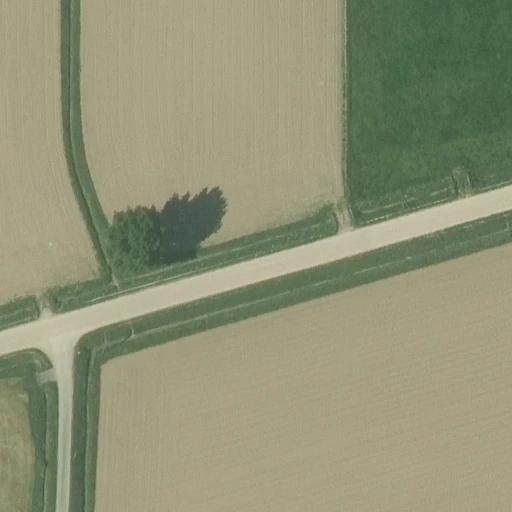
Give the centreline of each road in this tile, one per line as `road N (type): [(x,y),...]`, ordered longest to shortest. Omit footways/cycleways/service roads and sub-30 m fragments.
road 1 (unclassified): [(66,328),(511,201)]
road 2 (unclassified): [(61,511),(66,328)]
